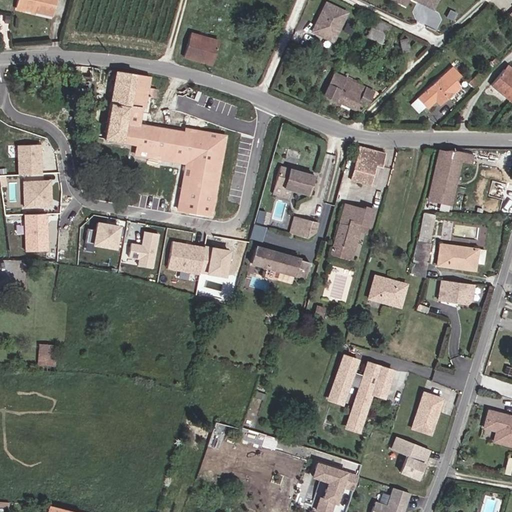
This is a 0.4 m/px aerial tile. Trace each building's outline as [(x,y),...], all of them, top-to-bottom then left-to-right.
[(32,7),(39,7),(52,8),(53,0),(18,0),(18,5),(27,6),(32,7)] [(436,0),(395,0),(405,5),(407,0),(414,0),(432,9),(436,0)] [(333,41),(346,14),(325,4),(312,31),(333,41)] [(384,49),(394,30),(377,22),(367,42),(384,49)] [(189,33),(183,56),(210,64),(217,41),(189,33)] [(402,53),(409,50),(406,38),(399,40),(402,53)] [(447,98),(467,78),(461,72),(466,67),(458,59),(424,92),(434,101),(442,93),(447,98)] [(92,67),(81,66),(79,90),(81,90),(80,96),(87,96),(88,91),(90,91),(92,67)] [(484,80),(492,72),(487,67),(478,75),(484,80)] [(168,149),(174,131),(142,126),(138,125),(140,110),(144,111),(146,99),(154,100),(156,91),(147,89),(148,76),(116,71),(106,138),(139,144),(168,149)] [(334,74),(324,95),(359,112),(363,104),(368,105),(374,92),(334,74)] [(489,88),(510,108),(511,104),(511,81),(503,74),(489,88)] [(188,134),(174,131),(168,149),(139,144),(138,151),(154,154),(153,158),(174,161),(175,157),(197,161),(191,190),(186,189),(182,210),(214,216),(220,185),(216,184),(219,165),(223,166),(227,141),(198,136),(199,132),(189,130),(188,134)] [(228,137),(199,132),(198,136),(227,141),(228,137)] [(41,174),(40,160),(38,160),(38,157),(40,155),(40,144),(17,145),(18,175),(41,174)] [(435,187),(453,190),(459,166),(469,168),(471,157),(437,149),(427,188),(434,189),(435,187)] [(357,151),(348,184),(366,188),(372,169),(379,170),(383,156),(372,154),(372,155),(357,151)] [(190,164),(186,189),(191,190),(197,161),(175,157),(174,161),(190,164)] [(310,194),(315,176),(280,166),(275,184),(310,194)] [(50,199),(49,181),(23,182),(24,207),(49,206),(48,200),(50,199)] [(290,197),(292,189),(275,184),(273,192),(290,197)] [(449,208),(453,190),(435,187),(434,189),(427,188),(424,202),(449,208)] [(338,223),(334,240),(353,245),(359,223),(368,225),(373,209),(363,207),(363,209),(353,207),(352,207),(344,205),(339,223),(338,223)] [(431,215),(422,213),(416,241),(425,243),(431,215)] [(47,250),(46,214),(24,215),(25,251),(47,250)] [(299,236),(304,219),(295,216),(290,234),(299,236)] [(315,231),(317,223),(304,219),(299,236),(306,239),(315,231)] [(254,222),(249,237),(261,241),(266,226),(254,222)] [(114,248),(118,227),(96,223),(95,231),(87,229),(85,243),(114,248)] [(152,268),(158,234),(144,232),(141,246),(131,244),(128,257),(139,259),(138,266),(152,268)] [(353,245),(334,240),(333,244),(351,248),(353,245)] [(199,272),(204,247),(187,244),(187,247),(184,247),(185,244),(172,242),(167,269),(199,275),(199,272)] [(426,246),(414,245),(408,273),(423,274),(426,246)] [(310,261),(255,246),(251,262),(305,277),(310,261)] [(224,276),(228,251),(204,247),(199,272),(224,276)] [(483,272),(486,251),(448,247),(446,268),(483,272)] [(491,265),(493,252),(486,251),(484,264),(491,265)] [(406,284),(374,276),(369,298),(400,307),(406,284)] [(472,284),(439,279),(436,299),(465,303),(470,300),(472,284)] [(59,346),(40,344),(38,365),(57,367),(59,346)] [(360,429),(376,379),(388,384),(393,371),(367,362),(363,376),(353,372),(357,360),(344,355),(330,396),(344,401),(350,382),(360,385),(347,424),(360,429)] [(435,427),(444,399),(426,393),(417,421),(435,427)] [(511,416),(511,413),(486,406),(481,423),(494,426),(501,428),(498,439),(511,442),(511,419),(511,416)] [(433,434),(435,427),(417,421),(414,428),(433,434)] [(498,439),(501,428),(494,426),(491,437),(498,439)] [(429,458),(432,451),(399,438),(394,450),(408,455),(409,458),(403,473),(421,480),(428,463),(425,462),(427,458),(429,458)] [(354,489),(358,476),(318,462),(313,476),(329,481),(324,497),(322,497),(318,510),(324,511),(330,511),(334,501),(337,502),(342,485),(354,489)] [(406,511),(412,494),(396,488),(390,507),(378,503),(374,511),(406,511)]
